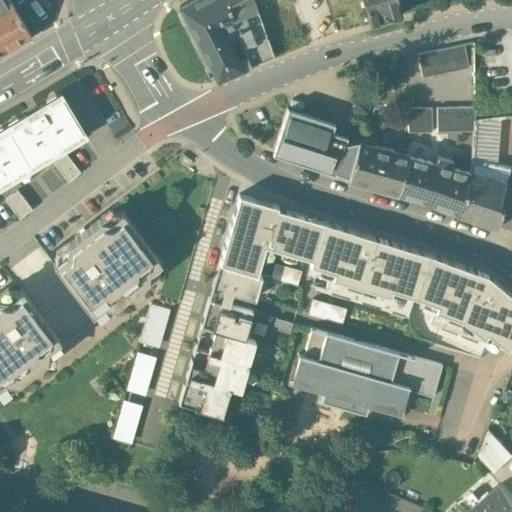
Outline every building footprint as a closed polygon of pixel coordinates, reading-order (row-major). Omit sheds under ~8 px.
[(0,0),(0,53),(30,36),(7,0),(0,0)] [(225,0),(189,0),(179,5),(195,37),(194,38),(199,48),(200,47),(216,80),(242,69),(232,48),(233,48),(229,41),(224,30),(236,24),(233,16),(225,0)] [(252,0),(225,0),(233,16),(255,7),(252,0)] [(397,0),(362,0),(369,23),(402,14),(397,0)] [(255,7),(233,16),(236,24),(245,52),(251,66),(274,56),(255,7)] [(346,27),(340,7),(329,10),(334,30),(346,27)] [(329,10),(307,16),(313,37),(334,30),(329,10)] [(479,61),(474,38),(416,51),(421,74),(479,61)] [(2,125),(31,168),(52,156),(49,151),(60,144),(64,149),(86,135),(59,91),(37,105),(40,110),(28,117),(25,112),(2,125)] [(301,114),(288,110),(289,107),(287,107),(273,148),(341,174),(342,174),(348,176),(358,140),(345,142),(347,136),(344,135),(344,137),(331,133),(334,122),(332,121),(331,124),(318,119),(319,117),(317,116),(316,119),(303,114),(304,112),(302,111),(301,114)] [(511,113),(475,118),(473,118),(473,124),(470,161),(486,164),(511,169),(511,113)] [(31,168),(2,125),(0,126),(0,179),(7,176),(10,181),(31,168)] [(408,154),(359,140),(348,180),(397,194),(407,155),(408,154)] [(80,172),(66,153),(53,162),(68,181),(80,172)] [(436,163),(407,155),(397,194),(427,203),(458,214),(469,172),(451,167),(453,161),(437,157),(436,163)] [(486,164),(470,161),(469,172),(480,176),(483,172),(486,164)] [(469,172),(458,214),(496,228),(507,185),(480,176),(469,172)] [(32,209),(17,190),(5,199),(19,218),(32,209)] [(238,193),(218,263),(262,275),(302,287),(307,270),(461,319),(503,351),(511,340),(511,294),(486,274),(324,219),(238,193)] [(161,261),(121,210),(110,220),(100,218),(67,245),(65,255),(53,263),(92,313),(104,305),(114,306),(148,280),(148,270),(161,261)] [(209,293),(208,298),(252,311),(254,305),(262,275),(218,263),(209,293)] [(60,340),(21,288),(8,299),(0,297),(0,385),(6,381),(15,383),(46,359),(48,348),(60,340)] [(314,294),(309,310),(344,321),(349,305),(314,294)] [(252,311),(208,298),(200,324),(215,329),(244,337),(245,337),(252,311)] [(152,300),(142,338),(162,343),(172,305),(152,300)] [(292,322),(276,317),(273,328),(289,333),(292,322)] [(215,329),(200,324),(198,333),(212,337),(215,329)] [(413,356),(310,326),(310,328),(311,328),(303,354),(298,353),(298,354),(300,355),(293,379),(323,388),(322,393),(323,393),(321,398),(365,410),(367,405),(367,406),(368,401),(399,410),(406,386),(409,386),(409,385),(404,383),(411,357),(413,357),(413,356)] [(244,337),(215,329),(212,337),(208,351),(248,363),(255,340),(245,337),(244,337)] [(248,363),(208,351),(203,369),(200,378),(230,386),(230,387),(240,390),(248,363)] [(203,369),(189,365),(186,374),(200,378),(203,369)] [(200,378),(186,374),(178,402),(203,409),(204,407),(222,413),(228,389),(229,389),(230,387),(230,386),(200,378)] [(511,452),(488,428),(479,454),(494,470),(511,454),(511,452)] [(511,511),(511,495),(501,483),(480,501),(466,511),(511,511)] [(472,491),(456,505),(458,507),(464,511),(466,511),(480,501),(472,491)] [(448,511),(430,501),(424,510),(427,511),(448,511)]
